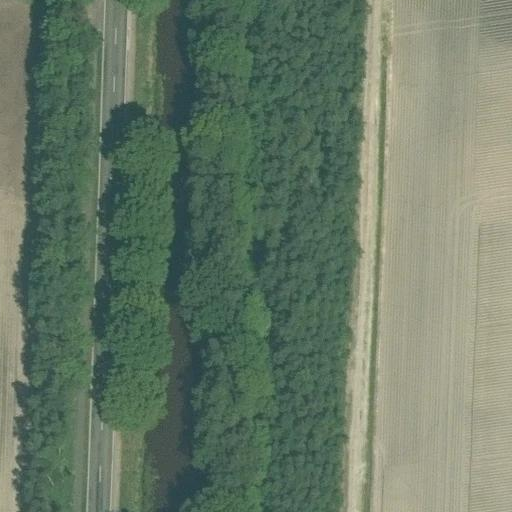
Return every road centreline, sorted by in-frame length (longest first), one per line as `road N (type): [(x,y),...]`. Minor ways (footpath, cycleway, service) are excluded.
road 1 (track): [(373,0),(355,511)]
road 2 (tertiary): [(97,511),(114,0)]
